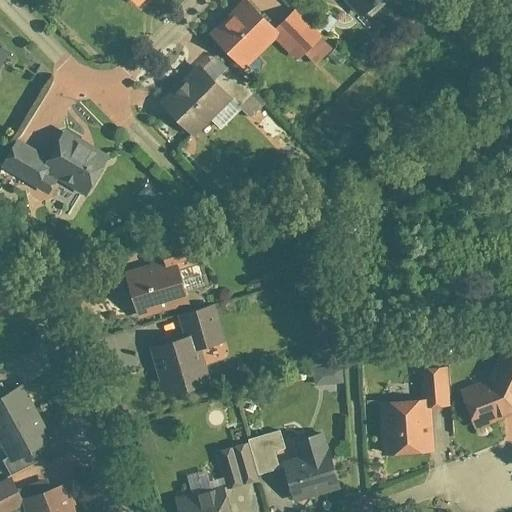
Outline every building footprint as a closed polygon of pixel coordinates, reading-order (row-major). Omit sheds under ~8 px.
[(239,0),(225,0),(196,25),(226,61),(264,30),(239,0)] [(341,0),(353,11),(363,0),(341,0)] [(282,3),(259,23),(286,54),(308,34),(282,3)] [(189,57),(146,97),(178,133),(222,93),(189,57)] [(97,149),(49,123),(35,148),(4,131),(0,137),(0,165),(26,180),(34,166),(74,189),(97,149)] [(163,259),(115,274),(126,311),(174,296),(163,259)] [(176,329),(133,344),(150,393),(198,376),(187,345),(212,336),(199,298),(169,309),(176,329)] [(511,383),(511,353),(489,343),(475,376),(447,385),(459,424),(502,406),(511,383)] [(409,391),(368,393),(370,450),(423,448),(421,402),(434,401),(432,360),(408,361),(409,391)] [(0,386),(0,421),(30,407),(17,379),(0,386)] [(0,421),(0,455),(43,436),(30,407),(0,421)] [(285,450),(270,455),(283,494),(329,480),(311,425),(280,435),(285,450)] [(220,442),(230,477),(243,474),(233,438),(220,442)] [(220,442),(208,446),(218,481),(230,477),(220,442)] [(0,497),(9,494),(0,474),(0,473),(0,497)] [(71,511),(56,473),(9,494),(16,511),(71,511)] [(222,511),(212,478),(164,493),(170,511),(222,511)]
